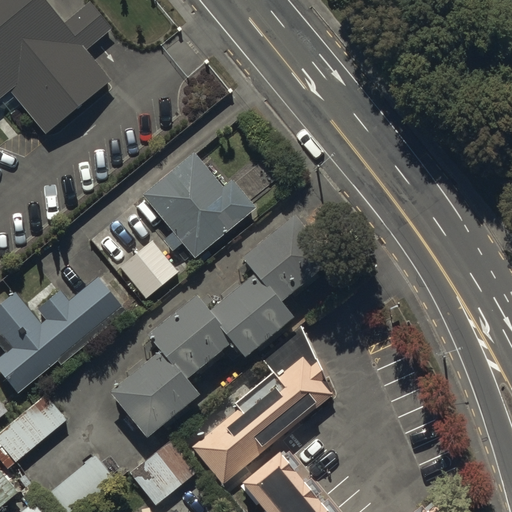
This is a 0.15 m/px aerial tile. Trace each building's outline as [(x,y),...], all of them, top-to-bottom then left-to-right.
[(101,54),(56,0),(0,0),(0,75),(30,111),(101,54)] [(196,266),(255,216),(231,188),(224,194),(195,160),(142,205),(170,239),(162,246),(173,258),(182,250),(196,266)] [(221,300),(228,307),(208,324),(193,307),(146,348),(158,363),(147,372),(140,364),(125,377),(132,385),(109,405),(146,449),(197,406),(185,391),(229,353),(246,372),(294,330),(280,314),(329,272),(292,229),(242,272),(253,285),(242,295),(236,287),(221,300)] [(179,278),(152,244),(119,271),(146,305),(179,278)] [(62,372),(126,316),(95,282),(69,305),(60,295),(37,316),(47,327),(42,331),(15,300),(0,312),(0,349),(6,357),(0,362),(0,377),(18,399),(56,366),(62,372)] [(238,413),(192,450),(222,487),(331,397),(300,327),(260,360),(274,376),(234,409),(238,413)] [(0,466),(7,475),(66,426),(45,401),(0,439),(0,466)] [(328,511),(280,452),(242,483),(266,511),(328,511)] [(54,511),(82,511),(118,485),(99,461),(46,501),(54,511)] [(0,476),(0,511),(4,511),(19,500),(0,476)] [(444,511),(435,500),(420,511),(444,511)]
